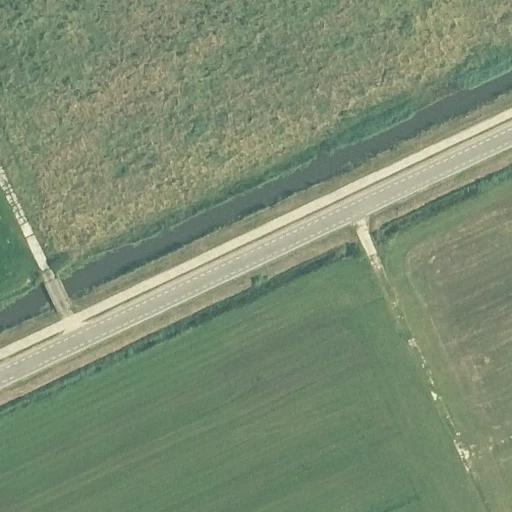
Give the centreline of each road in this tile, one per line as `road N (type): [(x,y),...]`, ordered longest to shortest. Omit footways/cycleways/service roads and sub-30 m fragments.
road 1 (tertiary): [(0,377),(511,134)]
road 2 (track): [(349,212),(486,511)]
